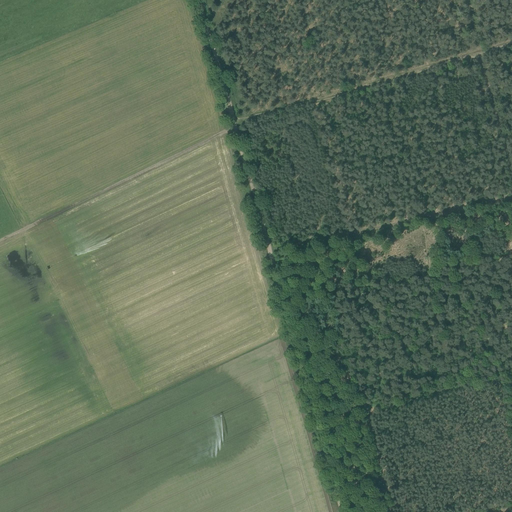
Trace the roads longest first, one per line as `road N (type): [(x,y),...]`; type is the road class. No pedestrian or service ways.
road 1 (track): [(344,511),(275,271)]
road 2 (track): [(233,122),(275,271)]
road 3 (track): [(233,122),(379,82)]
road 4 (track): [(479,53),(511,176)]
road 5 (track): [(198,0),(233,122)]
